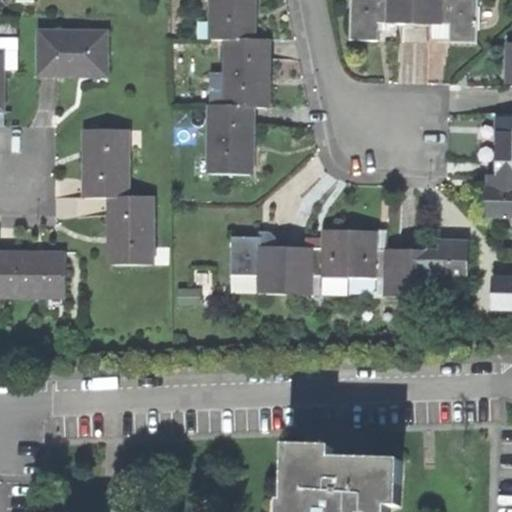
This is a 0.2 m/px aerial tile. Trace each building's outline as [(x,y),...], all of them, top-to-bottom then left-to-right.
[(211,0),(212,39),(226,39),(252,39),(252,11),(256,11),(256,0),(211,0)] [(378,17),(414,18),(414,0),(350,0),(350,35),(365,35),(377,35),(378,17)] [(478,37),(477,0),(414,0),(414,18),(450,19),(450,36),(461,36),(478,37)] [(101,70),(101,29),(34,30),(34,73),(51,74),(72,74),(72,70),(101,70)] [(226,39),(228,106),(257,106),(268,106),(267,76),(271,77),(271,61),(272,40),(252,39),(226,39)] [(213,175),(251,175),(251,145),(257,145),(257,126),(257,106),(228,106),(213,106),(213,175)] [(511,116),(497,115),(496,135),(495,162),(511,162),(511,116)] [(128,129),(88,130),(87,158),(84,158),(84,169),(84,197),(110,197),(128,197),(128,129)] [(511,162),(495,162),(494,187),(486,187),(485,206),(485,216),(511,216),(511,162)] [(154,197),(128,197),(110,197),(109,221),(109,236),(113,236),(113,265),(154,266),(154,197)] [(312,276),(348,276),(348,229),(335,229),(320,229),(320,248),(285,247),(284,294),(311,295),(312,276)] [(382,296),(409,297),(411,249),(376,249),(376,230),(366,230),(348,229),(348,276),(382,278),(382,296)] [(257,294),(284,294),(285,247),(259,247),(259,237),(247,236),(231,236),(229,274),(258,275),(257,294)] [(437,279),(466,279),(467,242),(446,241),(437,241),(437,250),(411,249),(409,297),(437,297),(437,279)] [(0,295),(63,296),(64,258),(35,258),(36,253),(23,253),(0,252),(0,295)] [(511,274),(496,274),(494,313),(511,313),(511,274)] [(389,511),(390,510),(401,510),(402,464),(351,462),(335,461),(336,449),(289,448),(286,511),(389,511)]
